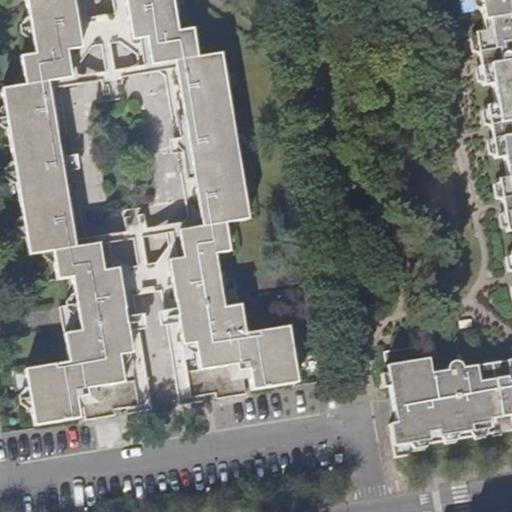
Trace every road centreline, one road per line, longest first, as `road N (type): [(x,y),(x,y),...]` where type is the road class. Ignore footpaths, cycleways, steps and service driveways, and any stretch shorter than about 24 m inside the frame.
road 1 (residential): [(377,511),(309,15)]
road 2 (residential): [(377,511),(511,490)]
